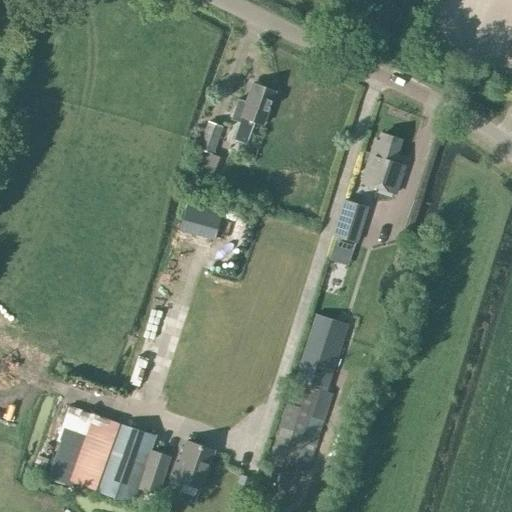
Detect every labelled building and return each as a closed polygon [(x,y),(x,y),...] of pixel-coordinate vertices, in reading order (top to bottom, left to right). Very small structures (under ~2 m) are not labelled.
[(261,124),(273,92),(252,85),(245,103),(237,100),(230,120),(239,123),(232,140),(245,144),(248,138),(253,121),(261,124)] [(211,154),(221,128),(207,123),(197,149),(199,150),(211,154)] [(392,163),(399,140),(381,134),(379,142),(374,140),(360,183),(394,194),(403,166),(392,163)] [(218,156),(211,154),(199,150),(187,182),(206,189),(218,156)] [(212,241),(223,205),(188,195),(178,231),(212,241)] [(355,243),(366,208),(343,200),(332,235),(355,243)] [(332,371),(348,324),(315,314),(299,361),(332,371)] [(300,406),(306,385),(291,380),(284,401),(300,406)] [(283,403),(275,428),(290,432),(298,407),(283,403)] [(115,423),(90,414),(65,482),(91,491),(99,469),(104,455),(115,423)] [(169,457),(150,450),(154,436),(117,423),(106,456),(104,455),(99,469),(101,470),(98,476),(99,477),(94,492),(131,504),(136,489),(156,495),(169,457)] [(308,438),(275,428),(265,459),(298,470),(308,438)] [(200,489),(213,451),(185,441),(178,463),(175,462),(169,479),(200,489)]
